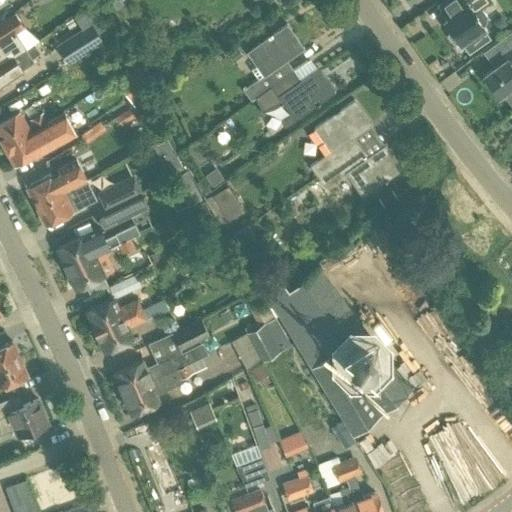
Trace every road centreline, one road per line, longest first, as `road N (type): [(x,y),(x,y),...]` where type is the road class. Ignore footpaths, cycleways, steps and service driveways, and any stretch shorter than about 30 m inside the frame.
road 1 (residential): [(123,511),(0,222)]
road 2 (residential): [(511,211),(358,0)]
